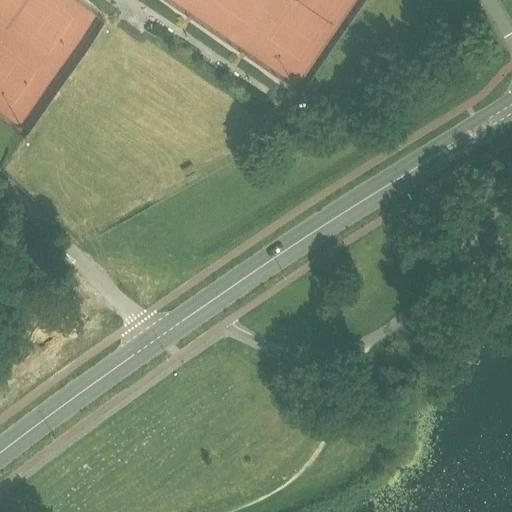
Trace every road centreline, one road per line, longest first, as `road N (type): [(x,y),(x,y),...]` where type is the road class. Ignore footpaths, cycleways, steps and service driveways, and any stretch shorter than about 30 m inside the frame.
road 1 (tertiary): [(159,338),(511,107)]
road 2 (residential): [(159,338),(0,185)]
road 3 (tertiary): [(0,455),(159,338)]
